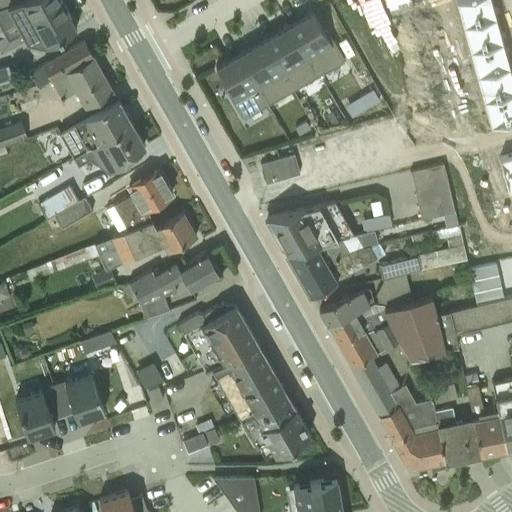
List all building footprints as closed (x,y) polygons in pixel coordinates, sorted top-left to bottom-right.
[(42,47),(73,31),(56,0),(25,0),(19,4),(42,47)] [(316,75),(342,60),(333,43),(331,44),(312,10),(287,24),(316,75)] [(287,24),(263,38),(292,89),(316,75),(287,24)] [(268,103),(292,89),(263,38),(239,52),(268,103)] [(48,57),(57,75),(92,57),(83,39),(48,57)] [(239,52),(215,65),(231,95),(229,96),(242,118),(268,103),(239,52)] [(73,107),(108,89),(92,57),(57,75),(73,107)] [(351,87),(370,73),(361,62),(343,76),(351,87)] [(335,77),(320,87),(328,98),(343,89),(335,77)] [(72,120),(86,146),(126,124),(112,98),(72,120)] [(410,114),(362,125),(369,151),(402,143),(406,162),(421,158),(410,114)] [(98,168),(138,146),(126,124),(86,146),(98,168)] [(0,136),(0,152),(52,140),(48,125),(0,136)] [(289,184),(322,174),(315,151),(282,161),(289,184)] [(135,210),(167,192),(154,167),(121,185),(135,210)] [(90,170),(71,178),(76,190),(95,182),(90,170)] [(73,228),(125,207),(118,190),(99,198),(94,185),(62,198),(73,228)] [(278,253),(306,237),(290,209),(259,220),(278,253)] [(161,252),(192,236),(180,212),(149,227),(161,252)] [(278,253),(291,276),(319,259),(306,237),(278,253)] [(184,292),(214,274),(202,253),(172,271),(184,292)] [(302,295),(330,278),(319,259),(291,276),(302,295)] [(511,260),(490,265),(498,304),(467,310),(472,336),(511,327),(511,260)] [(315,309),(324,325),(362,303),(353,287),(315,309)] [(31,291),(13,290),(13,309),(31,309),(31,291)] [(413,299),(421,353),(468,346),(460,292),(413,299)] [(337,346),(375,324),(362,303),(324,325),(337,346)] [(206,370),(254,345),(233,304),(185,329),(206,370)] [(347,364),(385,342),(375,324),(337,346),(347,364)] [(206,370),(221,398),(269,373),(254,345),(206,370)] [(184,397),(178,384),(190,378),(181,358),(157,369),(172,402),(184,397)] [(76,419),(103,411),(91,372),(53,384),(62,414),(73,411),(76,419)] [(234,424),(283,400),(269,373),(221,398),(234,424)] [(51,418),(62,414),(53,384),(14,396),(26,434),(53,426),(51,418)] [(460,399),(477,395),(475,384),(457,387),(460,399)] [(195,417),(209,413),(203,395),(189,399),(195,417)] [(249,453),(297,428),(283,400),(234,424),(249,453)] [(500,449),(511,446),(511,401),(491,406),(500,449)] [(149,408),(153,420),(167,416),(164,404),(149,408)] [(405,468),(436,462),(428,427),(410,432),(393,404),(374,412),(405,468)] [(500,449),(491,406),(462,412),(472,455),(500,449)] [(439,462),(472,455),(462,412),(430,419),(439,462)] [(340,511),(335,478),(293,485),(298,511),(340,511)] [(171,511),(165,481),(121,491),(125,511),(171,511)]
